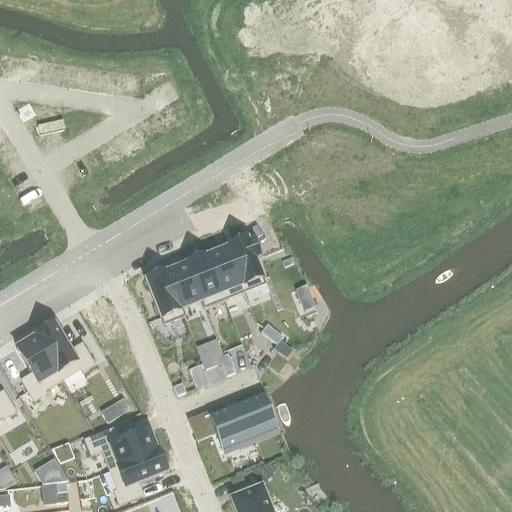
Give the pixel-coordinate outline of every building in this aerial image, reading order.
[(227,250),(226,250),(244,295),(265,287),(255,262),(258,261),(252,244),(248,246),(247,242),(227,250)] [(226,250),(206,258),(224,303),(244,295),(226,250)] [(204,258),(186,266),(201,304),(200,304),(202,311),(224,303),(206,258),(205,259),(204,258)] [(185,267),(166,275),(181,312),(182,311),(200,304),(201,304),(186,266),(185,267)] [(164,275),(144,283),(162,327),(184,319),(182,311),(181,312),(166,275),(165,275),(164,275)] [(306,289),(295,293),(299,304),(310,300),(306,289)] [(54,327),(34,339),(61,383),(80,372),(82,375),(94,368),(80,347),(70,353),(54,327)] [(266,327),(260,335),(268,341),(274,334),(266,327)] [(274,334),(268,341),(276,348),(282,340),(274,334)] [(33,340),(15,351),(31,377),(20,383),(33,405),(45,397),(43,394),(61,383),(34,339),(33,339),(33,340)] [(227,357),(218,361),(222,370),(231,366),(227,357)] [(213,358),(201,363),(205,372),(217,368),(213,358)] [(231,366),(222,370),(225,379),(234,376),(231,366)] [(181,386),(172,390),(176,399),(185,395),(181,386)] [(0,420),(1,420),(3,423),(15,416),(2,394),(0,395),(0,420)] [(225,412),(207,419),(215,438),(217,437),(223,453),(264,436),(258,421),(263,418),(270,416),(264,402),(262,397),(237,407),(238,409),(226,413),(225,412)] [(123,402),(116,406),(123,417),(129,413),(123,402)] [(114,431),(84,443),(90,459),(101,454),(108,474),(157,454),(156,453),(148,434),(120,445),(114,431)] [(67,446),(50,453),(59,467),(74,462),(67,446)] [(157,454),(108,474),(116,493),(113,495),(118,508),(141,499),(137,487),(165,475),(157,454)] [(270,465),(251,473),(263,484),(276,471),(270,465)] [(6,470),(0,473),(0,491),(3,491),(14,484),(6,470)] [(58,474),(41,484),(43,488),(65,485),(58,474)] [(65,485),(55,487),(57,496),(66,495),(65,485)] [(269,511),(260,489),(229,501),(233,511),(269,511)] [(57,496),(54,497),(55,507),(67,505),(66,495),(57,496)] [(176,511),(170,496),(159,501),(162,511),(176,511)] [(8,498),(0,499),(0,508),(10,508),(8,498)]
